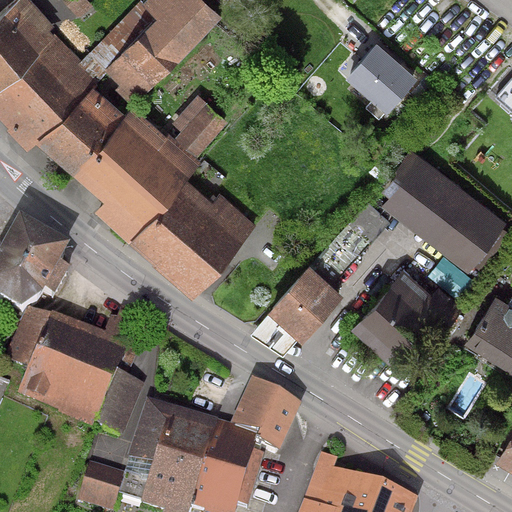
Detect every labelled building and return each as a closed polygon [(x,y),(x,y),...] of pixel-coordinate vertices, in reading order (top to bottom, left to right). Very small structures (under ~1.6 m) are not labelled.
[(147,0),(87,59),(132,105),(221,17),(204,0),(147,0)] [(89,79),(22,15),(0,34),(0,85),(11,96),(0,104),(32,139),(39,132),(119,206),(107,216),(198,289),(239,237),(180,188),(192,167),(135,119),(129,129),(82,87),(89,79)] [(416,79),(376,44),(345,79),(386,114),(416,79)] [(173,138),(195,158),(228,123),(207,102),(173,138)] [(422,163),(391,204),(469,262),(500,222),(422,163)] [(69,247),(23,222),(4,256),(0,263),(0,298),(23,311),(39,303),(45,293),(50,296),(68,265),(61,262),(69,247)] [(337,286),(309,262),(274,302),(302,326),(337,286)] [(446,314),(402,276),(356,330),(400,368),(446,314)] [(511,296),(508,303),(495,295),(463,346),(511,376),(511,296)] [(117,353),(52,327),(27,388),(93,415),(117,353)] [(306,413),(254,388),(234,430),(261,443),(257,453),(281,464),(306,413)] [(189,511),(217,429),(148,406),(127,466),(154,475),(142,511),(144,511),(189,511)] [(219,425),(217,429),(189,511),(238,511),(257,453),(261,443),(234,430),(219,425)] [(511,436),(502,457),(511,462),(511,436)] [(113,511),(125,476),(90,465),(78,503),(109,511),(113,511)] [(404,511),(409,499),(330,470),(314,511),(404,511)]
